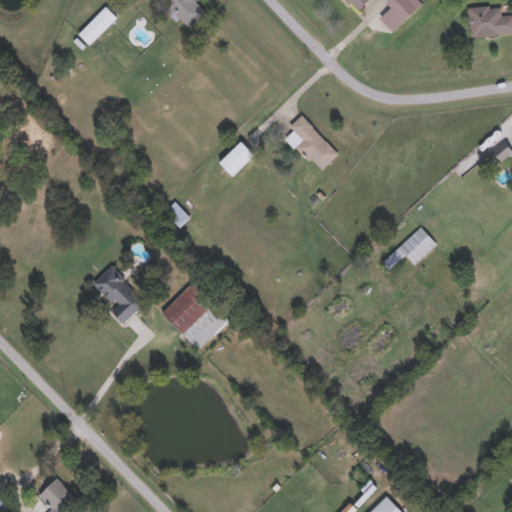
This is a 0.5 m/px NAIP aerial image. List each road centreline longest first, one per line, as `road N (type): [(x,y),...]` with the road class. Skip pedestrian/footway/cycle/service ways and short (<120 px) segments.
road 1 (residential): [(511,81),(385,92),(359,79),(279,0)]
road 2 (residential): [(0,333),(174,511)]
